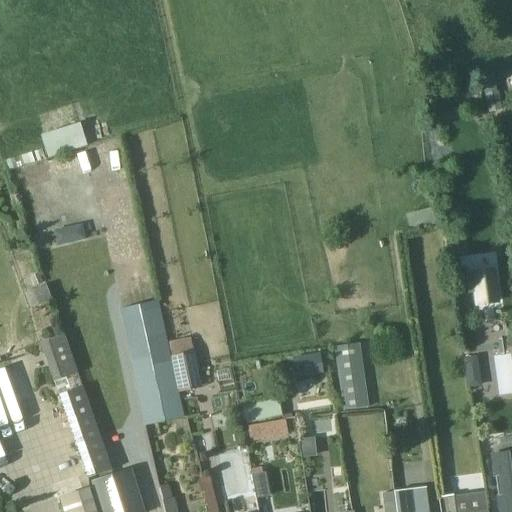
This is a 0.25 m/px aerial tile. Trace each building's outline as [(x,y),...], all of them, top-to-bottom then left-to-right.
[(498,92),(485,94),(489,113),(502,110),(498,92)] [(80,123),(41,136),(48,158),(87,145),(80,123)] [(98,145),(103,164),(126,158),(121,139),(98,145)] [(466,274),(468,293),(474,292),(476,306),(500,303),(495,268),(471,271),(472,273),(466,274)] [(185,418),(179,393),(168,343),(159,300),(118,309),(143,427),(185,418)] [(40,343),(88,478),(111,470),(64,334),(40,343)] [(168,343),(179,393),(201,388),(190,338),(168,343)] [(336,355),(356,352),(355,345),(335,347),(336,355)] [(464,358),(465,370),(476,369),(479,366),(478,356),(464,358)] [(339,373),(355,371),(353,359),(337,361),(339,373)] [(356,383),(355,371),(339,373),(340,385),(356,383)] [(29,428),(13,376),(0,380),(0,437),(2,437),(0,429),(0,428),(15,424),(17,432),(29,428)] [(368,407),(366,395),(342,399),(344,411),(368,407)] [(243,403),(245,421),(284,417),(282,399),(243,403)] [(285,420),(275,421),(278,437),(288,435),(285,420)] [(257,425),(248,427),(250,438),(251,442),(260,440),(257,425)] [(0,460),(7,475),(19,469),(6,442),(0,445),(0,460)] [(511,511),(511,451),(492,454),(500,511),(511,511)] [(139,511),(128,471),(93,482),(101,511),(139,511)] [(270,496),(266,473),(252,475),(257,499),(264,498),(270,496)] [(199,478),(207,511),(218,511),(209,476),(199,478)] [(353,511),(349,483),(332,485),(336,511),(353,511)] [(171,487),(161,489),(166,511),(178,511),(176,497),(173,498),(171,487)] [(96,511),(89,488),(58,498),(62,511),(96,511)] [(430,511),(427,488),(395,493),(397,511),(430,511)] [(394,498),(385,498),(387,510),(395,509),(394,498)]
